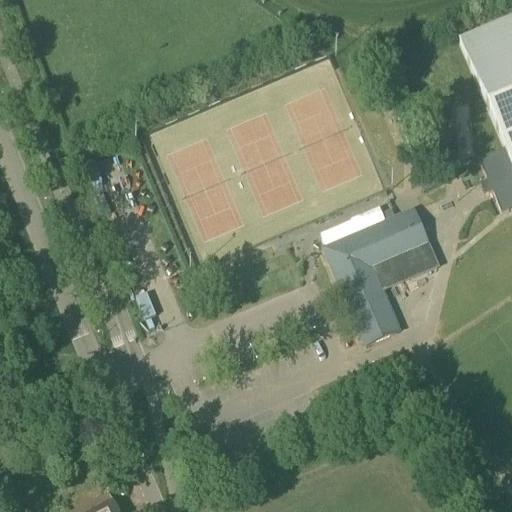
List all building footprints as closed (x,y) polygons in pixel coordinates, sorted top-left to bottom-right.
[(501,218),(511,212),(511,23),(459,47),(504,154),(479,165),(487,184),(483,186),(488,198),(492,196),(501,218)] [(453,234),(470,231),(466,213),(476,211),(471,192),(445,198),(453,234)] [(394,223),(391,214),(381,218),(384,227),(351,241),(346,230),(319,242),(324,252),(323,253),(364,350),(398,336),(371,273),(427,249),(413,215),(394,223)] [(428,250),(427,249),(401,260),(411,283),(418,280),(437,272),(428,250)] [(379,364),(371,367),(374,376),(383,372),(379,364)] [(114,511),(107,496),(75,511),(114,511)]
